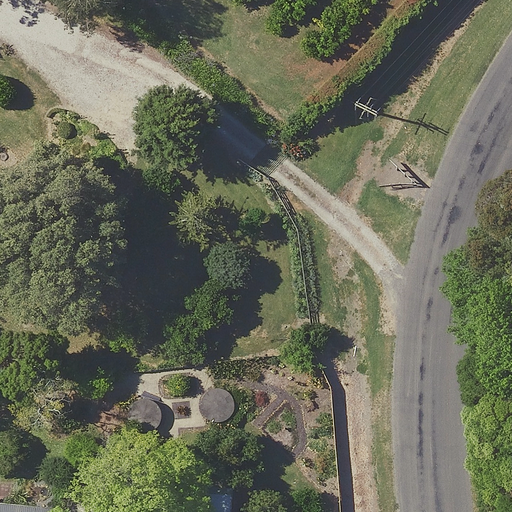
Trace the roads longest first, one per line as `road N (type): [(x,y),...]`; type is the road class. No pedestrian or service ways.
road 1 (unclassified): [(429,511),(403,303),(408,217),(511,106)]
road 2 (unknown): [(403,303),(234,77),(188,50),(96,20)]
